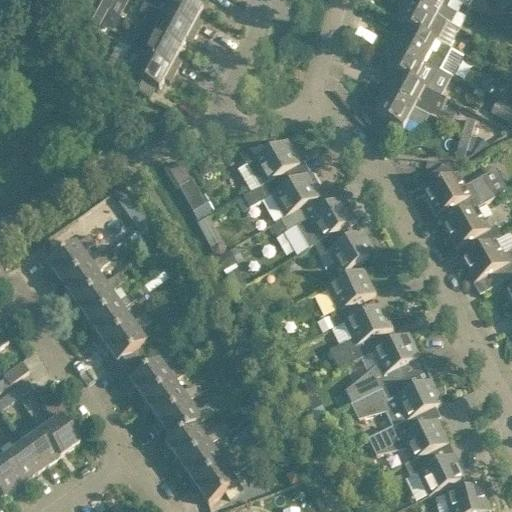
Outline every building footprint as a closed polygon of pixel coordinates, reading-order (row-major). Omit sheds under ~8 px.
[(106,16),(114,3),(108,0),(104,0),(98,12),(106,16)] [(155,0),(150,9),(198,34),(203,24),(198,21),(200,17),(203,11),(193,5),(182,0),(155,0)] [(404,0),(404,1),(451,26),(457,16),(447,11),(453,1),(451,0),(404,0)] [(511,4),(504,2),(500,0),(498,7),(508,11),(510,6),(511,6),(511,4)] [(398,25),(408,31),(436,45),(449,51),(460,31),(451,27),(451,26),(404,1),(401,7),(398,12),(403,15),(398,25)] [(145,6),(140,15),(147,19),(141,30),(181,52),(187,42),(192,45),(194,41),(198,34),(150,9),(145,6)] [(99,30),(106,16),(98,12),(91,26),(99,30)] [(131,50),(130,50),(176,74),(182,64),(176,61),(177,60),(181,52),(141,30),(131,50)] [(392,48),(439,74),(452,80),(463,58),(451,52),(449,51),(436,45),(408,31),(405,37),(404,40),(398,37),(392,48)] [(387,71),(387,72),(397,77),(414,86),(415,85),(425,90),(429,93),(439,74),(392,48),(388,56),(387,58),(392,61),(387,71)] [(119,72),(115,80),(126,88),(127,89),(149,101),(155,90),(160,93),(165,82),(170,85),(171,84),(176,74),(130,50),(119,72)] [(387,84),(382,94),(429,119),(451,130),(456,119),(443,115),(444,113),(449,103),(442,99),(440,98),(429,93),(425,90),(415,85),(414,86),(397,77),(392,86),(387,83),(387,84)] [(474,92),(473,98),(483,100),(484,94),(474,92)] [(381,120),(374,134),(396,145),(403,132),(413,137),(421,134),(423,130),(429,119),(382,94),(376,104),(381,107),(380,108),(376,117),(381,120)] [(511,127),(511,112),(498,104),(492,116),(511,127)] [(466,122),(462,136),(471,139),(475,125),(466,122)] [(474,157),(478,142),(471,140),(471,139),(462,136),(455,160),(465,161),(467,154),(474,157)] [(247,167),(238,173),(251,195),(283,178),(301,167),(287,144),(268,155),(255,163),(247,167)] [(249,153),(241,157),(247,167),(252,164),(255,163),(249,153)] [(251,195),(244,199),(252,211),(262,205),(275,226),(281,223),(320,201),(315,191),(318,189),(312,178),(312,179),(309,181),(307,177),(289,188),(283,178),(251,195)] [(457,178),(424,196),(437,219),(454,209),(460,220),(461,220),(477,211),(477,212),(484,208),(497,200),(485,179),(484,178),(464,190),(457,178)] [(205,197),(201,200),(191,183),(179,190),(193,215),(198,223),(214,214),(205,197)] [(320,201),(281,223),(287,234),(296,229),(309,250),(314,247),(339,234),(357,224),(344,201),(326,211),(320,201)] [(460,220),(443,230),(444,230),(457,252),(470,245),(474,243),(480,253),(503,240),(496,229),(490,233),(477,212),(477,211),(461,220),(460,220)] [(376,257),(363,234),(345,244),(339,234),(314,247),(321,260),(328,256),(341,278),(376,257)] [(476,255),(463,263),(476,286),(493,276),(499,287),(511,279),(511,239),(511,237),(510,236),(503,240),(480,253),(476,255)] [(90,238),(48,268),(57,280),(51,284),(57,292),(63,288),(91,267),(84,257),(87,254),(89,251),(96,246),(90,238)] [(226,275),(240,266),(232,253),(218,261),(226,275)] [(91,267),(63,288),(64,290),(71,299),(65,304),(71,312),(76,308),(105,286),(98,276),(101,274),(103,270),(110,266),(106,260),(104,258),(91,267)] [(376,297),(364,273),(327,291),(339,314),(331,318),(337,330),(344,327),(344,326),(363,317),(362,317),(357,306),(376,297)] [(178,276),(168,282),(176,295),(186,289),(178,276)] [(105,286),(76,308),(79,311),(84,319),(78,323),(84,332),(90,327),(119,306),(112,296),(115,293),(117,290),(124,285),(121,281),(118,277),(105,286)] [(119,306),(90,327),(94,332),(98,339),(92,343),(98,351),(104,347),(133,325),(126,315),(129,313),(131,310),(138,305),(137,304),(136,302),(133,298),(132,297),(119,306)] [(354,365),(373,356),(380,352),(379,351),(374,341),(393,332),(381,308),(362,317),(363,317),(344,326),(344,327),(352,342),(330,353),(339,372),(354,365)] [(133,325),(104,347),(109,353),(112,358),(106,362),(119,380),(139,366),(153,356),(146,347),(147,346),(140,335),(143,333),(145,329),(151,325),(150,324),(145,317),(133,325)] [(318,325),(323,336),(335,329),(330,319),(318,325)] [(351,409),(407,381),(402,370),(420,361),(409,337),(379,351),(380,352),(373,356),(379,369),(345,396),(351,409)] [(139,366),(119,380),(131,398),(137,393),(139,396),(145,405),(175,385),(188,376),(182,368),(176,372),(172,373),(168,376),(168,375),(161,364),(146,375),(139,366)] [(4,382),(9,389),(12,387),(28,376),(21,366),(15,370),(14,369),(2,379),(4,382)] [(413,421),(414,421),(443,407),(431,383),(413,392),(407,381),(351,409),(359,423),(386,415),(394,430),(406,424),(413,421)] [(0,395),(4,393),(9,389),(4,382),(0,384),(0,395)] [(19,402),(33,392),(27,385),(14,394),(19,402)] [(145,405),(139,409),(145,417),(151,413),(154,417),(159,424),(189,405),(202,395),(196,387),(189,392),(186,393),(182,395),(175,385),(145,405)] [(59,460),(79,447),(61,422),(66,418),(46,389),(35,396),(43,407),(40,409),(52,426),(41,434),(59,460)] [(0,415),(14,405),(9,398),(0,404),(0,415)] [(159,424),(153,428),(159,437),(165,433),(169,438),(173,444),(197,428),(203,424),(214,416),(210,409),(209,408),(203,412),(199,412),(196,415),(189,405),(159,424)] [(259,418),(252,423),(258,432),(265,427),(259,418)] [(413,465),(431,456),(449,447),(437,423),(419,432),(414,421),(413,421),(406,424),(394,430),(368,441),(377,459),(406,452),(412,464),(413,465)] [(173,444),(161,452),(167,460),(173,456),(178,464),(180,468),(211,448),(224,439),(229,435),(224,428),(218,432),(218,431),(211,435),(207,436),(204,438),(197,428),(173,444)] [(41,473),(59,460),(41,434),(22,447),(41,473)] [(22,486),(41,473),(22,447),(3,460),(22,486)] [(180,468),(175,472),(180,480),(186,476),(193,485),(194,487),(224,468),(237,459),(235,455),(232,450),(225,455),(221,456),(218,458),(211,448),(180,468)] [(436,467),(431,456),(413,465),(412,464),(404,468),(411,480),(418,476),(430,500),(466,482),(454,458),(436,467)] [(0,495),(3,500),(22,486),(3,460),(0,462),(0,495)] [(194,487),(188,491),(194,500),(200,495),(209,508),(238,487),(242,485),(251,478),(245,470),(239,475),(235,475),(232,478),(224,468),(194,487)] [(491,511),(485,489),(445,499),(448,511),(491,511)]
